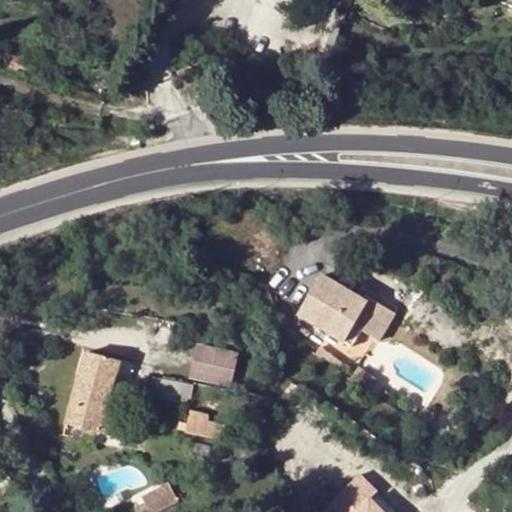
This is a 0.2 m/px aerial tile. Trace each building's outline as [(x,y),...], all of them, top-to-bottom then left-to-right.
[(350,344),(358,330),(375,301),(378,295),(359,285),(353,294),(320,276),(298,314),(350,344)] [(394,312),(375,301),(358,330),(377,340),(394,312)] [(235,355),(197,347),(190,377),(234,387),(237,375),(231,374),(235,355)] [(313,355),(327,363),(332,355),(318,348),(313,355)] [(119,362),(83,353),(75,383),(112,392),(119,362)] [(332,355),(327,363),(336,369),(341,361),(332,355)] [(387,388),(355,366),(349,377),(380,400),(387,388)] [(192,387),(152,378),(148,396),(187,404),(192,387)] [(108,412),(112,392),(75,383),(65,424),(107,434),(111,418),(112,413),(108,412)] [(186,424),(177,423),(176,429),(185,431),(184,434),(221,440),(224,425),(206,422),(207,415),(188,411),(186,424)] [(111,418),(107,434),(116,436),(120,420),(111,418)] [(381,511),(357,480),(325,505),(330,511),(381,511)] [(165,486),(142,496),(149,511),(163,511),(174,507),(165,486)]
